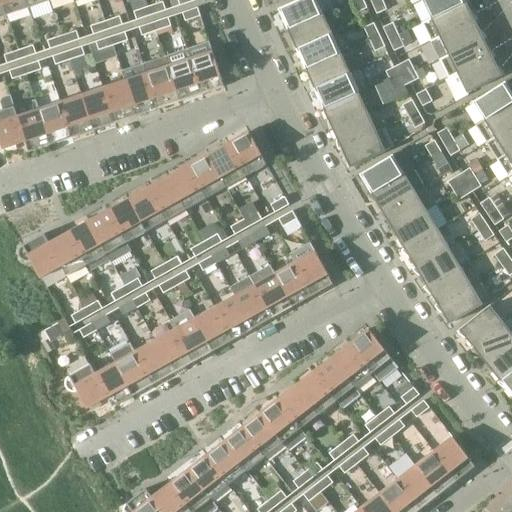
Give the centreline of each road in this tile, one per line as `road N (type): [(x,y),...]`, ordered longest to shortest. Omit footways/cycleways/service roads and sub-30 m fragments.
road 1 (residential): [(75,449),(383,281)]
road 2 (residential): [(0,189),(277,96)]
road 3 (residential): [(511,454),(383,281)]
road 4 (residential): [(383,281),(277,96)]
